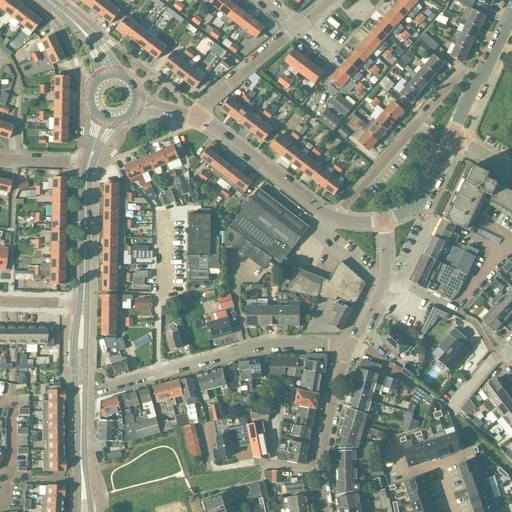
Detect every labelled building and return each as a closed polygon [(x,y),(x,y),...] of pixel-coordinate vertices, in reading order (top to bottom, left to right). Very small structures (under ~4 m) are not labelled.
[(0,13),(2,15),(4,12),(11,17),(20,5),(13,0),(8,0),(0,11),(0,13)] [(0,0),(0,11),(8,0),(0,0)] [(82,0),(81,1),(91,9),(97,0),(82,0)] [(104,0),(97,0),(91,9),(101,16),(112,2),(109,0),(108,0),(107,2),(104,0)] [(165,5),(158,0),(156,0),(154,3),(162,9),(165,5)] [(205,0),(203,7),(205,9),(212,0),(205,0)] [(212,0),(205,9),(209,12),(215,8),(219,11),(227,0),(212,0)] [(228,0),(227,0),(219,11),(223,14),(221,21),(224,23),(237,7),(228,0)] [(416,0),(399,0),(399,1),(415,15),(419,11),(414,4),(417,1),(416,0)] [(456,0),(456,1),(472,9),(474,5),(464,0),(456,0)] [(399,1),(392,9),(402,18),(405,15),(412,19),(415,15),(399,1)] [(112,2),(101,16),(111,24),(120,12),(113,7),(115,4),(112,2)] [(185,6),(181,3),(176,9),(180,12),(185,6)] [(16,25),(19,28),(30,13),(20,5),(11,17),(18,22),(16,25)] [(237,7),(224,23),(228,26),(233,22),(237,25),(246,14),(237,7)] [(168,8),(165,12),(173,18),(176,14),(168,8)] [(392,9),(384,18),(400,32),(403,29),(399,22),(402,18),(392,9)] [(424,14),(432,20),(435,16),(428,10),(424,14)] [(485,16),(472,10),(467,21),(461,19),(479,28),(485,16)] [(445,11),(442,16),(450,20),(453,14),(445,11)] [(31,33),(40,21),(30,13),(19,28),(21,30),(24,27),(31,33)] [(176,14),(173,18),(181,24),(184,20),(176,14)] [(246,14),(237,25),(242,28),(239,35),(242,37),(255,21),(246,14)] [(127,17),(117,29),(127,37),(137,24),(139,22),(136,20),(134,23),(127,17)] [(199,26),(203,20),(199,18),(195,23),(199,26)] [(384,18),(376,27),(387,36),(390,32),(397,35),(400,32),(384,18)] [(464,26),(461,33),(473,39),(479,28),(461,19),(459,23),(464,26)] [(255,21),(242,37),(246,40),(248,38),(250,39),(252,36),(256,39),(264,28),(255,21)] [(137,24),(127,37),(137,45),(146,33),(140,27),(142,25),(139,22),(137,24)] [(437,27),(445,31),(447,25),(440,22),(437,27)] [(376,27),(369,35),(385,50),(388,46),(383,39),(387,36),(376,27)] [(221,34),(217,31),(213,37),(217,40),(221,34)] [(146,33),(137,45),(147,52),(158,37),(155,35),(153,38),(146,33)] [(424,33),(420,38),(435,51),(439,46),(427,35),(424,33)] [(455,45),(468,51),(473,39),(461,33),(455,45)] [(39,40),(45,52),(57,47),(52,34),(39,40)] [(203,34),(193,47),(201,53),(211,40),(203,34)] [(369,35),(361,44),(372,53),(375,49),(382,53),(385,50),(369,35)] [(158,37),(147,52),(157,60),(166,48),(159,43),(161,40),(158,38),(158,37)] [(420,38),(416,43),(431,56),(435,51),(420,38)] [(361,44),(354,52),(370,67),(373,63),(368,57),(372,53),(361,44)] [(216,45),(211,51),(222,59),(227,53),(216,45)] [(449,57),(462,63),(468,51),(455,45),(449,57)] [(236,54),(240,49),(235,46),(231,51),(235,54),(236,54)] [(4,48),(4,47),(1,51),(9,57),(12,53),(4,48)] [(51,65),(63,59),(57,47),(45,52),(51,65)] [(293,50),(285,61),(290,66),(287,70),(296,76),(299,72),(310,81),(307,85),(312,88),(315,84),(323,73),(293,50)] [(405,55),(412,60),(415,56),(409,50),(405,55)] [(354,52),(346,61),(356,70),(360,66),(367,70),(370,67),(354,52)] [(172,54),(163,64),(174,73),(182,62),(185,57),(181,55),(178,59),(172,54)] [(444,64),(433,55),(425,65),(436,74),(444,64)] [(396,66),(402,71),(408,66),(401,60),(396,66)] [(346,61),(338,70),(355,84),(358,80),(353,74),(356,70),(346,61)] [(182,62),(174,73),(184,81),(193,70),(182,62)] [(436,74),(425,65),(416,75),(427,84),(436,74)] [(193,70),(184,81),(195,89),(203,79),(193,70)] [(338,70),(330,79),(340,87),(340,91),(345,95),(348,94),(354,88),(359,93),(362,90),(356,86),(355,84),(338,70)] [(254,74),(248,78),(255,86),(262,77),(255,72),(254,74)] [(54,75),(54,89),(67,89),(67,76),(54,75)] [(277,82),(287,90),(293,82),(283,75),(277,82)] [(427,84),(416,75),(409,83),(405,80),(404,81),(419,93),(427,84)] [(386,77),(379,85),(387,92),(394,84),(386,77)] [(400,94),(410,103),(419,93),(404,81),(401,85),(404,88),(400,94)] [(67,89),(54,89),(53,102),(67,103),(67,89)] [(303,101),(308,94),(302,90),(297,97),(303,101)] [(243,102),(232,117),(242,125),(250,115),(255,109),(251,106),(251,105),(250,105),(248,103),(252,98),(248,95),(244,100),(243,102)] [(266,117),(270,120),(281,104),(282,105),(287,99),(282,95),(277,101),(273,107),(266,117)] [(339,95),(330,105),(345,117),(354,107),(339,95)] [(229,98),(221,109),(232,117),(243,102),(237,98),(234,102),(229,98)] [(393,101),(384,112),(395,121),(404,110),(393,101)] [(53,102),(53,116),(66,116),(67,103),(53,102)] [(263,114),(266,117),(273,107),(270,105),(263,114)] [(327,110),(319,121),(333,132),(341,121),(327,110)] [(384,112),(376,122),(386,131),(395,121),(384,112)] [(353,114),(350,118),(354,122),(355,121),(360,126),(363,129),(367,126),(353,114)] [(250,115),(242,125),(253,134),(261,123),(250,115)] [(53,116),(53,129),(66,129),(66,116),(53,116)] [(261,123),(253,134),(264,142),(272,131),(266,127),(269,122),(265,118),(261,123)] [(367,126),(363,129),(366,132),(367,132),(377,141),(386,131),(376,122),(373,119),(367,126)] [(0,136),(8,139),(13,127),(0,122),(0,136)] [(298,125),(291,136),(294,138),(302,128),(298,125)] [(342,127),(338,132),(346,139),(350,134),(342,127)] [(305,130),(302,128),(294,138),(298,141),(305,130)] [(66,143),(66,129),(53,129),(53,143),(66,143)] [(366,132),(358,142),(368,151),(377,141),(367,132),(366,132)] [(278,136),(270,146),(281,155),(289,144),(278,136)] [(289,144),(281,155),(292,163),(300,152),(289,144)] [(174,146),(161,151),(167,164),(179,159),(174,146)] [(207,149),(201,157),(212,166),(219,157),(207,149)] [(161,151),(149,156),(154,169),(167,164),(161,151)] [(300,152),(292,163),(302,171),(310,161),(300,152)] [(149,156),(137,162),(142,174),(154,169),(149,156)] [(212,166),(209,170),(220,179),(230,166),(219,157),(212,166)] [(310,161),(302,171),(313,179),(321,169),(314,164),(318,160),(313,157),(310,161)] [(137,162),(124,167),(130,179),(142,174),(137,162)] [(466,171),(443,218),(456,225),(457,224),(468,230),(486,190),(488,191),(487,193),(492,196),(490,201),(501,207),(511,213),(511,186),(500,181),(499,183),(488,178),(491,173),(473,165),(469,173),(466,171)] [(230,166),(220,179),(231,187),(241,175),(230,166)] [(321,169),(313,179),(324,187),(331,177),(321,169)] [(241,175),(231,187),(242,196),(245,192),(252,183),(241,175)] [(65,177),(52,177),(52,191),(65,191),(65,177)] [(331,177),(324,187),(335,196),(342,185),(331,177)] [(209,183),(215,186),(218,181),(213,178),(209,183)] [(0,190),(9,192),(11,182),(0,179),(0,190)] [(150,182),(146,183),(151,194),(154,193),(150,182)] [(105,183),(105,197),(135,197),(135,194),(129,194),(129,192),(119,192),(119,183),(105,183)] [(145,191),(147,196),(151,194),(146,183),(142,185),(145,191)] [(221,199),(228,191),(225,188),(218,197),(221,199)] [(309,228),(259,188),(230,226),(283,263),(290,266),(292,263),(288,260),(291,256),(288,255),(309,228)] [(164,192),(169,204),(175,202),(171,190),(164,192)] [(51,204),(65,204),(65,191),(52,191),(51,204)] [(224,203),(232,193),(228,191),(221,199),(220,201),(224,203)] [(202,192),(197,200),(203,203),(208,196),(202,192)] [(158,197),(163,207),(169,205),(165,195),(158,197)] [(105,197),(105,210),(118,210),(118,204),(125,204),(125,198),(128,198),(128,202),(135,203),(135,197),(105,197)] [(51,217),(65,218),(65,204),(51,204),(51,217)] [(105,213),(104,223),(118,224),(118,210),(105,210),(105,213)] [(211,210),(201,210),(201,215),(189,215),(189,281),(194,281),(194,284),(203,284),(203,281),(209,281),(209,269),(219,270),(219,256),(219,237),(219,233),(215,233),(215,226),(211,226),(211,215),(211,210)] [(51,231),(64,231),(65,218),(51,217),(51,231)] [(443,218),(434,237),(435,237),(445,241),(445,242),(452,245),(455,246),(460,237),(452,233),(456,225),(443,218)] [(104,223),(104,237),(118,237),(118,224),(104,223)] [(226,230),(226,248),(234,248),(239,234),(228,227),(226,230)] [(51,231),(51,244),(64,244),(64,231),(51,231)] [(247,241),(239,234),(234,248),(239,252),(247,241)] [(104,242),(104,250),(123,251),(123,238),(124,238),(124,237),(118,237),(104,237),(104,242)] [(426,254),(426,255),(437,260),(438,260),(440,261),(468,274),(477,256),(476,255),(466,251),(455,246),(452,245),(445,242),(445,241),(435,237),(431,245),(426,254)] [(253,244),(247,241),(239,252),(244,255),(253,244)] [(51,244),(50,257),(64,257),(64,244),(51,244)] [(249,259),(257,248),(253,244),(244,255),(249,259)] [(467,248),(466,251),(476,255),(478,253),(478,251),(467,247),(467,248)] [(254,262),(262,251),(257,248),(249,259),(254,262)] [(104,250),(104,264),(117,264),(123,264),(124,264),(124,258),(124,251),(123,251),(104,250)] [(267,255),(262,251),(254,262),(259,266),(267,255)] [(272,258),(267,255),(259,266),(264,269),(272,258)] [(413,282),(412,283),(413,283),(452,301),(459,293),(468,274),(440,261),(438,260),(437,260),(426,255),(418,276),(416,275),(415,276),(416,276),(413,282)] [(50,271),(64,271),(64,257),(50,257),(50,264),(40,264),(40,267),(40,270),(50,271)] [(341,262),(337,266),(329,281),(295,267),(287,291),(336,301),(338,297),(354,306),(366,283),(341,262)] [(104,264),(103,277),(117,277),(117,278),(123,278),(123,271),(123,264),(117,264),(104,264)] [(293,268),(285,266),(283,274),(291,276),(293,268)] [(50,272),(50,284),(63,285),(64,271),(50,271),(50,272)] [(103,277),(103,291),(117,291),(117,278),(117,277),(103,277)] [(103,294),(103,308),(116,308),(116,309),(123,309),(123,308),(130,308),(130,299),(133,299),(133,295),(116,295),(103,294)] [(498,303),(511,316),(511,314),(511,302),(505,295),(498,303)] [(218,300),(221,309),(234,306),(231,296),(218,300)] [(255,327),(255,325),(258,325),(258,306),(256,306),(256,301),(247,301),(247,306),(246,306),(246,327),(255,327)] [(278,325),(289,325),(288,301),(278,301),(278,306),(278,325)] [(300,327),(300,306),(299,306),(299,301),(288,301),(289,325),(292,325),(292,327),(300,327)] [(352,309),(342,304),(341,306),(336,303),(332,311),(337,313),(331,326),(341,331),(352,309)] [(490,311),(503,324),(511,316),(498,303),(490,311)] [(268,306),(258,306),(258,325),(268,325),(268,306)] [(278,306),(268,306),(268,325),(278,325),(278,306)] [(440,317),(442,310),(434,306),(427,321),(432,326),(440,317)] [(176,307),(162,308),(162,311),(163,315),(177,314),(176,307)] [(103,308),(103,321),(116,322),(116,309),(116,308),(103,308)] [(490,327),(496,332),(503,324),(490,311),(481,320),(489,328),(490,327)] [(233,334),(228,317),(207,323),(212,340),(233,334)] [(179,332),(178,333),(177,328),(180,327),(178,319),(168,322),(170,330),(171,330),(173,334),(166,336),(170,351),(183,347),(179,332)] [(103,321),(102,335),(116,336),(116,335),(121,335),(121,323),(116,323),(116,322),(103,321)] [(4,344),(16,344),(16,326),(4,326),(4,344)] [(16,344),(28,344),(28,326),(16,326),(16,344)] [(28,326),(28,344),(40,344),(40,326),(28,326)] [(47,333),(47,326),(40,326),(40,344),(46,344),(46,346),(53,346),(53,333),(47,333)] [(410,343),(399,332),(398,333),(392,327),(381,338),(387,344),(386,345),(397,356),(410,343)] [(456,341),(439,360),(453,372),(470,352),(461,345),(467,339),(455,328),(449,335),(456,341)] [(147,334),(138,339),(142,346),(151,341),(147,334)] [(117,338),(104,339),(106,345),(107,348),(115,349),(116,351),(118,350),(118,352),(120,351),(126,349),(122,338),(117,340),(117,338)] [(116,355),(109,358),(115,377),(129,372),(124,357),(122,358),(121,355),(117,356),(116,355)] [(299,376),(300,369),(304,370),(321,373),(324,356),(307,355),(306,359),(303,359),(302,366),(298,366),(300,359),(287,357),(270,358),(269,377),(285,376),(285,374),(299,376)] [(40,356),(40,365),(40,369),(46,369),(46,364),(49,364),(49,357),(40,356)] [(262,376),(259,360),(249,361),(252,378),(262,376)] [(362,360),(360,369),(379,374),(382,365),(362,360)] [(239,363),(242,380),(246,379),(249,392),(254,391),(252,378),(249,361),(239,363)] [(410,379),(416,371),(407,364),(401,371),(410,379)] [(227,371),(224,372),(229,391),(240,388),(239,377),(236,366),(227,368),(227,371)] [(223,369),(210,372),(214,389),(221,387),(224,396),(229,394),(228,391),(229,391),(224,372),(223,372),(223,369)] [(360,369),(357,378),(376,383),(378,384),(383,385),(385,381),(382,380),(382,382),(377,381),(378,377),(379,375),(379,374),(360,369)] [(306,390),(318,392),(321,373),(304,370),(301,387),(307,388),(306,390)] [(210,372),(198,376),(204,401),(210,399),(208,390),(214,389),(210,372)] [(199,402),(192,377),(180,380),(184,395),(187,406),(199,402)] [(383,385),(383,387),(392,390),(392,389),(398,391),(401,381),(386,377),(385,381),(383,385)] [(357,378),(355,387),(374,392),(374,393),(373,393),(379,395),(379,394),(379,392),(374,391),(376,386),(376,383),(357,378)] [(490,383),(482,389),(489,399),(504,388),(498,379),(491,383),(490,383)] [(180,380),(167,384),(173,406),(177,405),(175,398),(184,395),(180,380)] [(167,400),(169,407),(173,406),(167,384),(154,387),(158,402),(167,400)] [(48,401),(63,401),(64,401),(64,391),(60,391),(60,387),(44,387),(44,392),(48,392),(48,401)] [(355,387),(352,396),(376,403),(376,401),(376,400),(372,399),(373,393),(374,393),(374,392),(355,387)] [(416,387),(410,403),(417,405),(422,401),(427,394),(417,387),(416,387)] [(151,414),(148,415),(149,420),(156,418),(155,414),(149,388),(139,391),(144,409),(149,408),(151,414)] [(316,406),(317,405),(318,401),(316,400),(317,395),(301,392),(301,390),(294,388),(292,403),(316,407),(316,406)] [(504,388),(489,399),(496,408),(511,397),(504,388)] [(135,392),(127,394),(132,412),(136,410),(140,409),(138,404),(135,392)] [(127,394),(118,397),(123,417),(132,415),(132,412),(127,394)] [(352,396),(349,405),(368,411),(370,407),(374,408),(376,403),(352,396)] [(102,401),(101,417),(115,414),(115,419),(115,420),(123,417),(118,397),(102,401)] [(496,408),(491,412),(498,420),(503,417),(502,416),(511,408),(511,398),(511,397),(496,408)] [(42,411),(64,411),(63,401),(48,401),(42,401),(42,411)] [(253,403),(251,419),(269,421),(271,407),(253,403)] [(410,403),(407,411),(414,413),(416,405),(417,405),(410,403)] [(210,406),(213,421),(221,419),(218,404),(210,406)] [(290,410),(298,412),(297,415),(297,416),(313,419),(315,410),(299,407),(291,405),(290,410)] [(348,409),(346,418),(365,424),(365,423),(366,422),(366,421),(367,419),(371,420),(372,415),(367,414),(348,408),(348,409)] [(511,408),(502,416),(503,417),(510,425),(511,423),(511,408)] [(42,411),(42,421),(64,421),(64,411),(42,411)] [(406,411),(404,420),(411,421),(412,419),(414,413),(407,411),(406,411)] [(176,420),(178,428),(190,425),(187,413),(175,417),(176,420)] [(123,417),(125,431),(124,443),(139,439),(135,424),(134,419),(132,415),(123,417)] [(148,415),(134,419),(135,424),(149,420),(148,415)] [(292,416),(291,420),(294,421),(293,425),(311,429),(313,419),(297,416),(295,416),(292,415),(292,416)] [(101,420),(100,430),(123,431),(125,431),(123,417),(115,420),(115,421),(101,420)] [(156,418),(149,420),(135,424),(139,439),(176,429),(178,428),(176,420),(168,422),(168,420),(158,423),(156,418)] [(346,418),(343,427),(362,433),(363,432),(372,434),(371,435),(376,436),(377,431),(369,429),(369,431),(363,429),(365,424),(346,418)] [(411,421),(408,431),(415,430),(416,429),(419,422),(412,419),(411,421)] [(404,420),(401,430),(408,431),(411,421),(404,420)] [(42,421),(42,431),(64,431),(64,421),(42,421)] [(270,459),(262,422),(247,425),(253,457),(270,459)] [(190,425),(178,428),(187,462),(202,458),(195,424),(190,425)] [(291,425),(289,435),(294,436),(310,439),(311,429),(293,425),(291,425)] [(235,443),(239,442),(236,427),(223,430),(224,436),(216,438),(218,450),(213,451),(215,459),(234,455),(232,448),(236,447),(235,443)] [(343,427),(341,436),(360,441),(361,439),(363,440),(364,438),(370,440),(371,437),(371,435),(372,434),(363,432),(362,433),(343,427)] [(100,430),(100,440),(122,441),(123,431),(100,430)] [(42,431),(42,442),(45,441),(64,441),(64,431),(42,431)] [(444,432),(433,435),(433,438),(440,458),(451,454),(445,436),(444,432)] [(456,433),(445,436),(451,454),(462,451),(461,449),(456,433)] [(341,436),(337,448),(358,447),(359,444),(362,445),(363,440),(361,439),(360,441),(341,436)] [(433,438),(423,441),(424,443),(430,461),(440,458),(433,438)] [(45,451),(64,451),(64,441),(45,441),(45,451)] [(290,441),(288,451),(307,455),(309,445),(290,441)] [(424,443),(414,447),(420,465),(430,461),(424,443)] [(414,447),(403,450),(409,468),(420,465),(414,447)] [(288,461),(305,464),(307,455),(288,451),(279,449),(277,459),(288,461)] [(357,450),(336,451),(337,460),(357,460),(357,461),(365,461),(372,461),(372,456),(357,456),(357,450)] [(42,461),(64,461),(64,460),(64,451),(45,451),(42,451),(42,461)] [(467,462),(459,464),(462,476),(480,470),(483,469),(479,458),(477,458),(467,462)] [(42,461),(42,471),(65,471),(65,460),(64,460),(64,461),(42,461)] [(357,460),(337,460),(337,470),(357,469),(357,470),(361,470),(361,467),(357,467),(357,464),(357,461),(357,460)] [(357,469),(337,470),(337,479),(357,479),(357,480),(364,480),(364,476),(357,476),(357,470),(357,469)] [(480,470),(462,476),(465,485),(483,479),(480,470)] [(272,471),(264,471),(266,482),(272,482),(272,471)] [(283,471),(272,471),(272,482),(282,483),(283,471)] [(422,476),(404,482),(408,492),(426,487),(422,476)] [(305,490),(303,478),(285,481),(287,493),(305,490)] [(483,479),(465,485),(469,495),(491,488),(488,478),(483,479)] [(357,479),(337,479),(338,494),(360,490),(360,484),(357,484),(357,480),(357,479)] [(45,496),(63,497),(64,487),(45,486),(45,496)] [(426,487),(408,492),(411,503),(429,497),(426,487)] [(260,488),(251,491),(252,497),(261,494),(260,488)] [(491,488),(469,495),(472,506),(495,499),(491,488)] [(379,490),(378,490),(380,499),(387,498),(385,489),(379,490)] [(220,497),(203,503),(206,511),(208,511),(230,505),(230,504),(233,503),(236,502),(234,491),(219,494),(220,497)] [(358,493),(338,497),(339,507),(360,503),(360,504),(368,502),(368,499),(362,500),(362,497),(359,498),(358,493)] [(63,497),(45,496),(41,495),(40,506),(62,507),(63,497)] [(271,503),(272,511),(278,510),(290,508),(290,509),(308,506),(306,495),(288,498),(289,504),(277,506),(277,502),(271,503)] [(413,509),(411,510),(411,511),(417,511),(432,507),(429,497),(411,503),(413,509)] [(387,498),(380,499),(383,510),(385,509),(387,509),(391,508),(389,498),(387,499),(387,498)] [(495,499),(472,506),(474,511),(489,511),(498,509),(495,499)] [(236,511),(233,503),(230,504),(230,505),(208,511),(236,511)] [(360,503),(339,507),(340,511),(364,511),(363,507),(361,508),(360,504),(360,503)]
